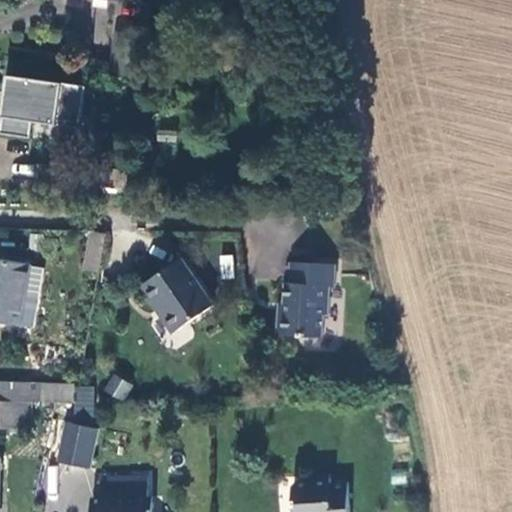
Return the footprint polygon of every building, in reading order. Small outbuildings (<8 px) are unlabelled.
[(147,31),(120,28),(118,42),(145,46),(147,31)] [(145,46),(118,42),(115,69),(143,72),(145,46)] [(40,101),(41,77),(0,71),(0,95),(6,96),(23,98),(40,101)] [(78,104),(79,86),(65,84),(63,102),(78,104)] [(21,112),(23,98),(6,96),(5,110),(21,112)] [(131,185),(132,168),(83,161),(81,179),(131,185)] [(341,212),(338,196),(324,198),(326,214),(341,212)] [(326,214),(324,198),(304,201),(306,217),(326,214)] [(110,255),(112,238),(96,236),(94,253),(110,255)] [(233,255),(219,255),(220,279),(234,278),(233,255)] [(0,259),(0,324),(28,332),(44,272),(0,259)] [(338,282),(338,262),(297,261),(297,284),(291,284),(291,313),(285,321),(285,333),(291,339),(329,339),(329,306),(335,306),(335,282),(338,282)] [(178,332),(218,308),(191,265),(154,285),(168,308),(165,310),(178,332)] [(103,389),(122,401),(132,385),(112,373),(103,389)] [(73,404),(73,387),(0,386),(0,404),(9,404),(27,404),(73,404)] [(0,428),(9,429),(9,404),(0,404),(0,428)] [(9,429),(27,429),(27,404),(9,404),(9,429)] [(67,427),(59,466),(91,472),(98,433),(67,427)] [(341,511),(341,490),(327,489),(326,483),(312,483),(311,484),(305,488),(299,489),(293,489),(285,500),(284,511),(341,511)] [(150,503),(149,484),(105,484),(104,506),(92,506),(92,511),(156,511),(156,503),(150,503)]
